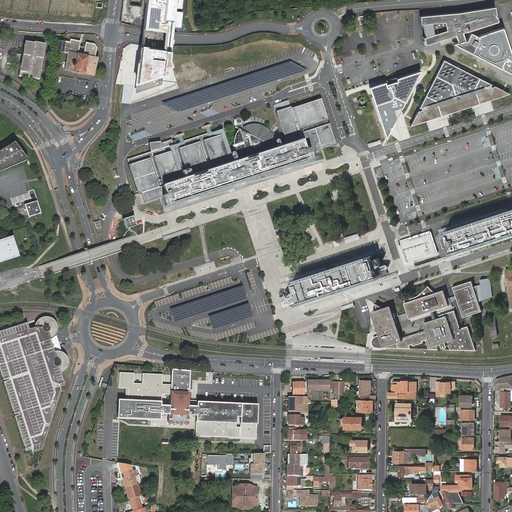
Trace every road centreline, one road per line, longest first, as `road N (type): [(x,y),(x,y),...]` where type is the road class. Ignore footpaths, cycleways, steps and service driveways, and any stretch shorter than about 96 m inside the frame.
road 1 (tertiary): [(86,342),(61,445),(61,511)]
road 2 (tertiary): [(70,511),(73,430),(96,365),(108,354)]
road 3 (secondary): [(114,302),(65,153)]
road 4 (unclassified): [(511,111),(364,159)]
road 5 (residential): [(277,363),(277,511)]
road 6 (residential): [(380,511),(382,368)]
road 7 (secondary): [(56,173),(93,292),(90,309)]
road 8 (residential): [(486,371),(486,511)]
road 9 (unclassified): [(389,236),(511,196)]
road 10 (residential): [(179,39),(306,27)]
